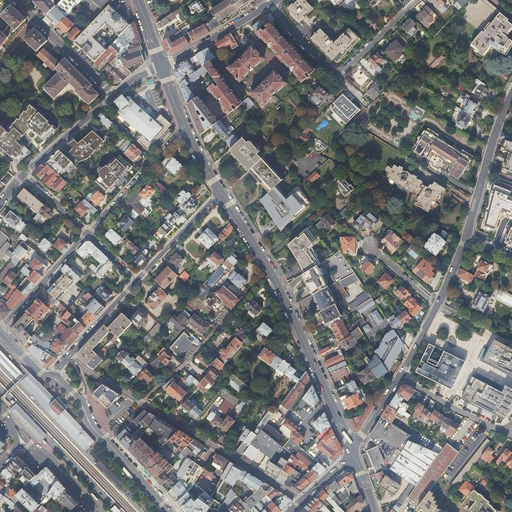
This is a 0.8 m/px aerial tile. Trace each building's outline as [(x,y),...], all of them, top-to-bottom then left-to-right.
[(35,0),(34,2),(47,15),(55,6),(53,4),(54,2),(52,0),(35,0)] [(61,0),(55,6),(47,15),(43,20),(53,30),(57,25),(66,17),(74,8),(79,3),(81,0),(61,0)] [(93,0),(104,10),(114,0),(93,0)] [(256,0),(224,0),(224,2),(214,8),(215,11),(211,13),(213,17),(211,22),(209,23),(214,31),(220,27),(223,26),(221,24),(228,20),(227,18),(239,11),(240,12),(241,12),(252,5),(251,4),(256,0)] [(304,0),(298,0),(293,5),(292,4),(288,9),(291,12),(290,14),(299,23),(304,17),(303,17),(312,7),(304,0)] [(344,3),(348,8),(349,8),(358,0),(347,0),(346,1),(344,3)] [(476,0),(474,3),(469,0),(468,0),(466,2),(462,7),(467,12),(462,18),(476,30),(478,29),(481,32),(470,46),(482,57),(491,46),(496,49),(496,50),(506,56),(511,49),(508,47),(511,43),(511,42),(504,36),(506,33),(508,33),(511,28),(511,25),(508,22),(509,21),(500,13),(499,15),(480,0),(476,0)] [(502,12),(487,0),(480,0),(499,15),(500,13),(502,12)] [(198,1),(189,7),(192,11),(191,12),(191,13),(191,14),(192,15),(193,15),(194,15),(195,14),(194,13),(194,12),(196,10),(198,13),(199,13),(200,14),(204,11),(203,10),(204,10),(198,1)] [(426,27),(437,16),(424,2),(420,5),(424,9),(416,16),(426,27)] [(82,15),(91,24),(97,18),(83,5),(82,5),(79,3),(74,8),(82,15)] [(11,5),(1,15),(9,24),(14,29),(15,30),(26,19),(18,11),(11,5)] [(119,37),(130,25),(110,6),(74,43),(95,63),(106,51),(93,38),(106,25),(119,37)] [(179,9),(160,22),(156,25),(158,30),(176,18),(174,16),(178,14),(179,16),(178,17),(182,23),(176,26),(179,31),(180,31),(190,25),(179,9)] [(271,23),(275,20),(270,13),(264,17),(262,19),(250,27),(256,33),(271,23)] [(66,17),(57,25),(65,33),(75,23),(70,18),(69,19),(66,17)] [(402,26),(406,30),(408,29),(410,31),(410,30),(414,33),(416,30),(414,27),(416,25),(410,19),(402,26)] [(134,21),(112,45),(120,52),(134,38),(138,33),(134,21)] [(75,23),(65,33),(71,39),(73,42),(74,41),(75,42),(83,33),(78,28),(79,27),(75,23)] [(192,24),(190,25),(180,31),(184,36),(190,45),(199,39),(209,34),(205,26),(204,24),(188,34),(188,31),(194,27),(193,26),(196,24),(195,23),(192,24)] [(205,26),(209,34),(214,31),(209,23),(205,26)] [(302,83),(315,71),(312,68),(311,69),(295,51),(296,50),(290,44),(289,45),(273,27),(274,26),(271,23),(256,33),(260,38),(262,37),(278,55),(277,56),(283,62),(284,61),(300,78),(299,80),(302,83)] [(9,24),(3,33),(8,37),(14,29),(9,24)] [(35,28),(24,39),(37,51),(47,41),(40,34),(35,28)] [(332,61),(333,60),(336,63),(346,53),(346,52),(359,39),(359,38),(363,34),(360,31),(355,35),(348,28),(333,43),(320,29),(310,39),(332,61)] [(179,31),(162,42),(167,53),(172,55),(182,49),(190,45),(184,36),(180,31),(179,31)] [(397,31),(393,34),(404,45),(407,42),(397,31)] [(134,44),(129,47),(128,48),(128,49),(128,51),(129,54),(142,49),(140,43),(142,42),(138,33),(134,38),(134,44)] [(222,41),(216,45),(220,51),(230,45),(233,50),(238,46),(231,35),(231,34),(225,37),(224,39),(222,41)] [(395,58),(397,56),(398,55),(401,59),(404,56),(400,53),(404,49),(396,41),(386,51),(394,59),(395,58)] [(112,45),(91,67),(94,70),(98,65),(100,64),(103,61),(104,62),(106,60),(105,59),(112,52),(116,56),(118,55),(120,52),(112,45)] [(258,55),(255,52),(256,51),(252,46),(248,49),(249,50),(232,66),(231,65),(227,68),(232,73),(233,72),(236,76),(235,77),(240,81),(243,79),(242,78),(259,61),(261,62),(264,59),(259,54),(258,55)] [(44,48),(37,55),(44,62),(51,54),(44,48)] [(121,58),(125,68),(126,68),(128,67),(129,68),(130,67),(129,67),(135,65),(136,65),(136,64),(140,63),(141,63),(141,62),(144,61),(144,62),(145,62),(145,61),(146,60),(147,58),(147,55),(145,52),(142,50),(142,49),(129,54),(126,55),(125,55),(124,55),(124,56),(122,57),(121,58)] [(202,67),(204,66),(210,62),(215,58),(209,49),(203,52),(196,56),(202,67)] [(433,68),(443,55),(441,53),(430,66),(433,68)] [(51,54),(44,62),(41,64),(45,68),(48,66),(53,71),(55,68),(60,63),(51,54)] [(369,60),(373,65),(375,67),(374,68),(378,73),(381,70),(378,66),(380,64),(382,64),(384,63),(386,65),(388,64),(377,54),(374,57),(373,56),(369,60)] [(110,63),(126,79),(132,73),(126,68),(125,68),(121,58),(118,55),(116,56),(115,57),(110,63)] [(177,79),(179,84),(187,79),(186,77),(187,74),(189,77),(195,73),(202,67),(196,56),(195,56),(190,59),(192,64),(196,62),(198,66),(196,68),(197,70),(194,71),(188,60),(177,66),(177,67),(176,69),(175,70),(175,72),(174,73),(177,79)] [(60,63),(55,68),(59,73),(55,77),(55,76),(43,88),(54,98),(65,86),(69,82),(77,90),(76,92),(89,105),(99,95),(91,87),(92,85),(80,73),(65,58),(60,63)] [(204,66),(208,72),(213,78),(216,83),(208,89),(211,93),(212,92),(226,111),(225,112),(227,116),(241,106),(243,105),(210,62),(204,66)] [(110,63),(99,74),(103,77),(107,72),(106,71),(108,68),(112,72),(111,73),(121,83),(126,79),(110,63)] [(184,96),(187,105),(196,99),(192,93),(196,90),(193,85),(193,83),(200,77),(200,76),(201,75),(202,76),(208,72),(204,66),(202,67),(195,73),(189,77),(187,79),(179,84),(184,96)] [(281,80),(278,77),(279,76),(275,71),(271,74),(272,75),(254,91),(253,90),(250,93),(255,98),(256,97),(260,101),(259,102),(263,107),(266,104),(265,102),(282,86),(283,87),(287,84),(282,79),(281,80)] [(208,89),(216,83),(213,78),(208,82),(207,82),(201,86),(204,91),(208,89)] [(484,87),(486,85),(477,79),(475,83),(477,84),(478,83),(481,86),(479,89),(476,87),(472,92),(476,95),(475,95),(482,100),(488,90),(484,87)] [(380,86),(376,82),(367,93),(370,95),(369,96),(374,100),(381,93),(377,89),(380,86)] [(316,91),(313,94),(309,99),(319,108),(329,96),(320,87),(317,90),(315,88),(314,90),(316,91)] [(339,97),(346,90),(342,87),(335,93),(339,97)] [(467,106),(464,111),(466,113),(473,116),(476,111),(475,110),(478,105),(477,104),(479,102),(464,92),(463,92),(461,95),(466,99),(465,99),(463,102),(463,104),(467,106)] [(360,110),(343,93),(333,103),(336,106),(331,110),(346,124),(360,110)] [(122,95),(114,102),(119,107),(116,111),(119,114),(137,130),(140,133),(143,135),(138,141),(148,150),(152,146),(168,128),(172,124),(161,114),(156,120),(129,96),(126,100),(122,95)] [(194,120),(201,136),(212,127),(217,123),(210,114),(211,114),(206,107),(205,107),(198,97),(196,99),(187,105),(194,120)] [(252,107),(254,106),(254,105),(249,99),(247,99),(243,102),(243,105),(241,106),(246,112),(252,107)] [(6,131),(0,124),(0,148),(18,164),(31,152),(17,140),(22,134),(24,136),(30,129),(44,140),(58,129),(30,105),(6,131)] [(465,115),(466,113),(464,111),(456,106),(455,109),(462,114),(462,115),(461,115),(456,123),(457,123),(456,126),(462,130),(464,127),(466,128),(470,120),(467,119),(468,118),(467,116),(466,115),(465,115)] [(254,116),(260,122),(265,118),(265,117),(259,111),(257,113),(254,116)] [(97,118),(107,127),(112,122),(102,113),(97,118)] [(137,130),(119,114),(117,117),(135,133),(137,130)] [(212,127),(220,135),(227,129),(229,127),(226,124),(224,126),(220,121),(217,123),(212,127)] [(308,133),(311,130),(308,127),(290,144),(305,158),(309,154),(303,149),(301,151),(294,145),(297,143),(299,145),(310,136),(308,133)] [(168,128),(152,146),(154,148),(170,130),(168,128)] [(220,135),(226,142),(233,135),(235,134),(233,131),(230,133),(227,129),(220,135)] [(439,169),(440,167),(442,164),(448,168),(446,171),(459,179),(461,175),(472,158),(471,158),(472,156),(463,150),(461,152),(437,137),(438,135),(428,129),(427,131),(426,130),(415,147),(416,148),(414,151),(426,159),(429,156),(432,158),(432,162),(433,163),(433,164),(435,166),(436,167),(439,169)] [(78,144),(73,138),(67,143),(73,149),(70,152),(79,162),(88,159),(104,141),(93,131),(78,144)] [(511,136),(502,132),(500,138),(511,142),(511,139),(511,136)] [(231,148),(242,138),(243,137),(242,136),(237,140),(233,135),(226,142),(231,148)] [(229,150),(239,160),(253,147),(249,142),(247,143),(242,138),(231,148),(229,150)] [(511,142),(504,140),(501,149),(509,153),(510,153),(507,160),(506,159),(505,164),(507,165),(504,171),(511,174),(511,142)] [(141,152),(130,142),(122,151),(134,161),(135,159),(139,161),(143,157),(139,155),(141,152)] [(239,160),(248,171),(249,170),(261,159),(257,154),(258,153),(253,147),(239,160)] [(56,154),(45,163),(58,175),(63,169),(64,170),(75,165),(73,162),(60,150),(56,154)] [(170,154),(156,169),(166,178),(170,173),(174,177),(184,166),(170,154)] [(249,170),(269,192),(274,187),(283,179),(263,158),(261,159),(249,170)] [(115,161),(108,169),(117,178),(124,170),(125,171),(129,167),(123,162),(122,164),(119,161),(118,161),(116,163),(115,161)] [(45,163),(34,172),(40,178),(46,173),(48,174),(53,169),(45,163)] [(103,165),(102,164),(98,167),(95,171),(101,177),(110,186),(117,178),(108,169),(103,165)] [(423,182),(416,178),(416,177),(412,175),(412,176),(411,174),(409,174),(405,172),(404,172),(402,171),(402,169),(399,166),(398,168),(394,166),(391,170),(387,167),(384,171),(388,174),(387,177),(390,179),(390,180),(394,182),(393,183),(397,185),(396,186),(403,191),(405,188),(408,190),(408,191),(411,193),(412,191),(420,195),(417,200),(418,201),(416,204),(428,212),(430,209),(430,208),(432,205),(431,204),(433,201),(435,202),(437,198),(436,198),(438,195),(440,196),(442,192),(443,193),(445,189),(434,182),(431,185),(429,184),(427,188),(421,184),(423,182)] [(48,174),(50,176),(44,182),(50,187),(57,179),(60,176),(58,175),(53,169),(48,174)] [(65,180),(71,186),(80,176),(74,171),(65,180)] [(355,182),(357,177),(348,171),(347,173),(350,175),(348,178),(355,182)] [(8,172),(0,182),(6,187),(14,177),(8,172)] [(314,173),(305,181),(309,185),(318,177),(314,173)] [(335,188),(340,194),(342,192),(346,196),(354,188),(350,184),(349,185),(343,179),(341,181),(337,176),(332,182),(336,186),(335,188)] [(59,181),(55,186),(56,188),(55,189),(57,190),(58,189),(60,191),(68,183),(62,178),(59,181)] [(153,185),(166,197),(171,192),(166,187),(165,188),(160,184),(156,181),(153,185)] [(510,188),(511,189),(511,183),(506,181),(503,190),(508,192),(510,188)] [(140,187),(134,194),(141,199),(142,197),(145,200),(155,190),(148,184),(143,190),(140,187)] [(263,198),(262,199),(267,205),(266,205),(271,211),(270,212),(275,217),(274,218),(279,224),(278,225),(281,231),(289,222),(295,217),(296,218),(311,204),(298,189),(286,200),(274,187),(269,192),(263,198)] [(180,195),(176,199),(180,203),(175,209),(171,205),(167,210),(170,213),(172,215),(177,210),(190,196),(192,195),(184,188),(178,194),(180,195)] [(18,197),(38,213),(44,204),(24,189),(18,197)] [(90,194),(86,199),(94,207),(97,204),(98,205),(105,197),(105,195),(102,193),(100,193),(100,194),(97,191),(94,196),(92,195),(92,194),(91,194),(90,194)] [(64,194),(59,200),(62,203),(67,197),(64,194)] [(126,203),(133,209),(128,214),(135,219),(139,214),(138,212),(142,208),(137,203),(141,199),(134,194),(126,203)] [(190,196),(177,210),(181,214),(182,212),(181,211),(184,208),(183,207),(184,206),(188,210),(190,208),(191,209),(192,208),(194,209),(197,206),(192,202),(194,200),(190,196)] [(501,218),(502,219),(504,216),(502,215),(503,214),(506,215),(507,211),(505,210),(508,201),(500,197),(495,210),(489,223),(492,224),(490,228),(495,231),(497,227),(498,228),(500,224),(499,223),(501,218)] [(74,205),(77,207),(76,209),(83,215),(88,210),(93,215),(98,210),(94,207),(86,199),(82,203),(79,200),(74,205)] [(267,205),(262,199),(261,200),(281,231),(278,225),(279,224),(274,218),(275,217),(270,212),(271,211),(266,205),(267,205)] [(44,204),(38,213),(34,218),(37,221),(41,217),(42,218),(44,215),(48,218),(52,212),(49,210),(50,208),(49,207),(51,205),(47,201),(44,204)] [(146,203),(143,207),(146,210),(143,212),(146,216),(152,210),(146,203)] [(159,204),(153,210),(156,212),(160,208),(161,209),(163,207),(159,204)] [(378,221),(362,206),(359,209),(353,215),(354,217),(354,218),(357,220),(353,225),(359,231),(364,225),(370,231),(378,221)] [(0,214),(4,217),(3,218),(4,219),(3,220),(7,223),(8,222),(10,224),(10,225),(10,227),(13,229),(14,228),(15,228),(16,228),(16,227),(22,232),(27,225),(22,221),(22,220),(22,219),(23,218),(19,215),(18,216),(11,211),(10,212),(5,208),(0,214)] [(170,213),(166,218),(166,217),(163,220),(164,221),(166,219),(167,220),(168,219),(173,223),(178,219),(179,219),(183,215),(181,214),(177,210),(172,215),(170,213)] [(126,214),(134,221),(136,223),(138,222),(135,219),(128,214),(127,213),(126,214)] [(119,222),(117,225),(125,232),(134,221),(126,214),(124,217),(125,218),(121,223),(119,222)] [(341,226),(344,223),(338,218),(334,221),(328,215),(322,221),(317,226),(321,230),(326,226),(329,229),(333,226),(337,230),(340,227),(341,226)] [(161,227),(153,235),(152,236),(158,241),(164,234),(166,236),(176,226),(173,223),(168,219),(167,220),(166,219),(164,221),(166,222),(164,224),(161,227)] [(228,225),(218,236),(222,239),(223,240),(234,229),(228,220),(226,222),(228,225)] [(297,237),(291,242),(292,243),(289,246),(298,263),(299,265),(302,266),(306,272),(308,272),(317,266),(323,262),(315,250),(316,250),(313,245),(316,242),(317,243),(320,240),(310,226),(308,228),(307,228),(300,234),(300,237),(298,238),(297,237)] [(112,227),(104,235),(116,246),(120,241),(123,238),(112,227)] [(219,238),(208,228),(198,238),(209,249),(219,238)] [(404,237),(412,244),(415,248),(417,245),(412,240),(413,238),(408,235),(400,228),(399,230),(400,232),(399,233),(404,237)] [(446,239),(450,234),(443,230),(440,234),(446,239)] [(403,242),(391,231),(389,231),(388,232),(387,233),(386,235),(387,236),(381,242),(387,248),(388,246),(394,252),(403,242)] [(436,256),(447,242),(435,232),(424,246),(436,256)] [(22,233),(19,237),(25,242),(28,238),(22,233)] [(44,237),(37,246),(45,252),(52,244),(51,243),(47,240),(45,238),(44,237)] [(342,248),(343,248),(344,251),(344,252),(345,253),(355,253),(355,237),(340,237),(340,242),(342,242),(342,248)] [(54,245),(63,254),(71,245),(69,243),(68,245),(60,238),(54,245)] [(128,239),(124,244),(126,246),(127,246),(128,246),(132,250),(136,254),(139,250),(139,249),(128,239)] [(222,239),(215,246),(216,248),(223,240),(222,239)] [(231,240),(221,247),(226,253),(235,246),(231,240)] [(23,241),(14,253),(19,256),(21,258),(27,251),(30,253),(33,249),(23,241)] [(86,241),(77,252),(84,259),(89,253),(100,264),(96,268),(91,264),(89,267),(89,268),(96,274),(110,260),(104,254),(95,246),(90,242),(86,241)] [(0,261),(3,257),(6,253),(9,249),(12,245),(7,242),(0,250),(0,261)] [(179,243),(176,247),(180,251),(184,247),(179,243)] [(139,250),(141,252),(134,259),(141,265),(148,257),(145,255),(147,253),(148,252),(148,251),(147,250),(146,250),(148,247),(145,244),(140,249),(139,249),(139,250)] [(9,249),(6,253),(12,258),(16,254),(14,253),(9,249)] [(236,249),(223,263),(226,266),(222,271),(226,274),(230,270),(233,272),(238,266),(240,264),(237,262),(241,258),(241,257),(239,255),(241,253),(236,249)] [(215,251),(208,259),(211,262),(213,261),(218,265),(224,259),(215,251)] [(354,273),(351,268),(339,251),(331,257),(328,259),(337,272),(331,275),(335,282),(339,281),(354,273)] [(177,252),(169,261),(176,268),(184,259),(177,252)] [(12,258),(2,271),(8,276),(12,271),(18,263),(15,261),(19,256),(16,254),(12,258)] [(30,266),(34,269),(36,271),(40,274),(46,266),(36,258),(30,266)] [(413,271),(427,283),(429,280),(431,282),(434,278),(432,277),(434,274),(431,272),(434,268),(424,259),(413,271)] [(110,260),(96,274),(101,279),(114,264),(110,260)] [(205,260),(198,267),(200,269),(207,262),(205,260)] [(480,279),(484,281),(488,274),(486,273),(491,264),(482,260),(474,276),(476,276),(479,278),(480,279)] [(368,275),(375,268),(367,261),(361,268),(368,275)] [(223,263),(202,286),(210,294),(212,295),(222,284),(222,283),(224,281),(228,277),(233,272),(230,270),(226,274),(222,271),(226,266),(223,263)] [(27,264),(21,271),(28,276),(34,269),(30,266),(27,264)] [(64,274),(75,282),(76,284),(82,278),(71,268),(66,264),(60,270),(64,274)] [(168,266),(156,279),(165,288),(178,275),(168,266)] [(233,272),(228,277),(231,280),(231,281),(239,288),(250,277),(247,274),(248,272),(246,270),(245,271),(242,269),(241,269),(238,266),(233,272)] [(328,286),(317,266),(308,272),(306,272),(306,273),(304,274),(303,274),(302,275),(312,295),(314,294),(328,287),(328,286)] [(71,268),(82,278),(83,277),(72,267),(71,268)] [(86,271),(93,278),(96,274),(89,268),(86,271)] [(474,276),(461,269),(460,271),(458,276),(471,282),(474,276)] [(7,277),(4,281),(8,284),(7,286),(4,289),(6,290),(9,287),(12,283),(17,276),(12,271),(8,276),(7,277)] [(27,277),(18,288),(18,289),(26,296),(43,276),(40,274),(36,271),(34,273),(33,273),(31,275),(32,276),(29,279),(27,277)] [(185,271),(179,276),(184,281),(190,275),(185,271)] [(344,288),(359,280),(356,276),(354,273),(339,281),(344,288)] [(385,273),(378,282),(386,290),(393,280),(385,273)] [(64,274),(48,291),(49,292),(57,300),(58,301),(75,282),(64,274)] [(349,297),(344,288),(339,281),(335,282),(333,283),(344,300),(349,297)] [(9,287),(12,289),(5,298),(8,301),(18,289),(18,288),(12,283),(9,287)] [(336,304),(338,303),(329,285),(328,286),(328,287),(336,304)] [(96,290),(97,293),(93,297),(94,299),(100,304),(104,300),(106,301),(112,295),(103,286),(102,286),(100,288),(98,288),(96,290)] [(196,292),(196,293),(204,301),(210,294),(202,286),(196,292)] [(215,293),(216,294),(214,297),(212,295),(211,297),(212,298),(211,299),(209,298),(206,302),(209,304),(208,305),(215,311),(223,302),(231,309),(240,300),(224,286),(219,291),(218,290),(215,293)] [(322,311),(336,304),(328,287),(314,294),(322,311)] [(402,298),(406,301),(410,297),(411,296),(407,292),(403,287),(402,288),(400,287),(395,293),(401,298),(402,298)] [(155,310),(168,295),(160,288),(157,291),(156,291),(149,298),(150,299),(147,303),(155,310)] [(5,305),(0,311),(0,319),(1,320),(3,320),(26,296),(18,289),(8,301),(5,305)] [(511,294),(504,291),(500,289),(495,299),(511,307),(511,294)] [(80,303),(84,307),(87,304),(82,300),(84,298),(88,293),(84,290),(76,300),(80,303)] [(356,308),(372,298),(367,291),(356,298),(357,300),(348,305),(352,310),(356,308)] [(491,297),(480,291),(472,307),(483,312),(491,297)] [(49,292),(41,301),(50,308),(54,303),(57,300),(49,292)] [(90,304),(94,299),(93,297),(88,293),(84,298),(90,304)] [(180,294),(176,298),(181,303),(185,299),(180,294)] [(247,307),(257,315),(260,318),(266,312),(262,308),(264,307),(260,304),(261,302),(255,297),(253,300),(252,300),(247,307)] [(406,301),(404,304),(410,309),(408,311),(413,316),(421,308),(415,302),(413,301),(414,300),(410,297),(406,301)] [(356,308),(358,311),(359,313),(375,303),(374,302),(372,298),(356,308)] [(33,306),(27,313),(34,319),(38,322),(49,309),(50,308),(41,301),(39,299),(33,306)] [(88,310),(96,317),(101,312),(105,308),(100,304),(94,299),(90,304),(86,308),(88,310)] [(57,306),(62,312),(59,316),(62,318),(67,311),(68,310),(60,303),(58,305),(57,306)] [(77,308),(76,308),(78,310),(81,307),(83,309),(83,310),(85,311),(84,312),(86,313),(88,310),(86,308),(84,307),(80,303),(77,308)] [(73,304),(68,310),(67,311),(71,314),(76,308),(77,308),(73,304)] [(328,323),(342,316),(336,304),(322,311),(320,312),(326,324),(328,323)] [(86,313),(78,321),(86,328),(91,323),(96,317),(88,310),(86,313)] [(139,310),(130,320),(132,323),(138,328),(147,317),(139,310)] [(176,315),(168,323),(173,327),(174,326),(178,322),(183,326),(188,321),(192,317),(185,310),(179,317),(176,315)] [(371,313),(374,319),(380,315),(376,310),(371,313)] [(71,328),(79,336),(83,332),(86,328),(78,321),(75,318),(74,319),(73,320),(76,323),(74,326),(67,319),(71,314),(67,311),(62,318),(61,319),(71,328)] [(406,311),(397,317),(402,324),(411,318),(406,311)] [(52,312),(48,318),(52,321),(57,316),(52,312)] [(27,313),(16,325),(11,331),(18,338),(25,346),(29,341),(30,339),(32,337),(25,329),(28,327),(34,319),(27,313)] [(122,313),(108,329),(111,332),(115,335),(118,338),(132,323),(130,320),(122,313)] [(188,321),(195,327),(194,329),(197,331),(198,330),(201,333),(202,334),(203,334),(204,333),(210,326),(206,321),(205,323),(195,314),(192,317),(188,321)] [(338,342),(339,341),(350,336),(342,320),(347,317),(345,314),(342,316),(328,323),(326,324),(323,326),(323,327),(317,330),(318,333),(330,327),(334,335),(331,337),(334,344),(338,342)] [(397,328),(398,329),(400,329),(402,327),(403,325),(402,324),(397,317),(395,314),(387,320),(389,323),(394,330),(397,328)] [(380,315),(374,319),(378,324),(383,320),(380,315)] [(358,327),(365,321),(362,317),(353,325),(354,327),(352,329),(354,331),(358,327)] [(158,322),(146,335),(146,336),(148,337),(152,341),(164,327),(158,322)] [(178,322),(174,326),(179,331),(183,326),(178,322)] [(264,322),(257,330),(257,332),(260,335),(261,333),(263,335),(262,336),(266,339),(273,330),(264,322)] [(244,323),(241,327),(247,332),(250,329),(249,328),(249,327),(244,323)] [(40,337),(37,341),(36,343),(59,357),(65,351),(79,336),(71,328),(68,330),(61,324),(53,332),(51,329),(47,330),(43,334),(45,335),(42,339),(40,337)] [(362,327),(366,332),(371,329),(368,324),(362,327)] [(104,325),(76,355),(82,360),(88,365),(97,355),(92,350),(109,332),(110,333),(111,332),(108,329),(104,325)] [(233,334),(237,337),(243,342),(247,337),(245,334),(243,333),(244,331),(239,327),(233,334)] [(357,341),(363,334),(358,327),(354,331),(351,333),(352,335),(353,338),(352,339),(347,341),(348,346),(350,349),(358,344),(357,341)] [(375,352),(377,355),(387,370),(389,368),(390,369),(394,363),(393,362),(397,355),(398,355),(401,350),(404,345),(394,330),(393,329),(393,330),(386,334),(380,343),(381,344),(379,348),(379,349),(375,352)] [(184,332),(170,348),(178,356),(182,351),(184,353),(190,345),(190,344),(191,342),(187,338),(188,336),(184,332)] [(115,335),(97,355),(88,365),(94,369),(103,360),(101,358),(106,352),(108,354),(116,346),(121,341),(118,338),(115,335)] [(247,337),(243,342),(246,345),(248,347),(253,341),(248,336),(247,337)] [(343,349),(348,346),(347,341),(352,339),(350,336),(339,341),(343,349)] [(212,364),(215,367),(219,370),(221,368),(223,368),(224,367),(224,365),(228,359),(231,354),(233,355),(243,342),(237,337),(229,346),(227,345),(226,345),(222,349),(222,350),(224,352),(220,356),(218,356),(214,360),(214,362),(212,364)] [(29,341),(49,354),(58,358),(59,357),(36,343),(33,341),(30,339),(29,341)] [(493,345),(495,340),(494,339),(487,352),(488,353),(491,349),(492,349),(494,345),(493,345)] [(511,348),(495,340),(493,345),(494,345),(492,349),(491,349),(488,353),(487,352),(482,362),(509,376),(510,374),(511,375),(511,348)] [(25,346),(42,364),(49,354),(29,341),(25,346)] [(121,341),(116,346),(120,349),(125,345),(121,341)] [(420,361),(415,372),(451,390),(462,368),(459,366),(462,360),(444,351),(438,362),(436,366),(427,362),(429,358),(435,346),(429,344),(422,358),(425,360),(424,362),(420,361)] [(243,348),(254,358),(257,355),(248,347),(246,345),(243,348)] [(321,354),(331,350),(329,346),(319,351),(321,354)] [(164,348),(159,353),(162,355),(158,360),(161,362),(161,361),(166,365),(172,359),(167,354),(169,352),(164,348)] [(261,355),(259,358),(270,366),(277,357),(273,354),(274,353),(274,351),(272,350),(270,350),(270,351),(266,348),(263,351),(262,351),(260,354),(261,355)] [(0,350),(0,361),(8,370),(11,373),(16,379),(21,383),(24,380),(25,379),(26,378),(0,350)] [(122,350),(115,358),(121,363),(128,356),(130,354),(127,352),(125,353),(122,350)] [(325,363),(327,367),(345,359),(341,350),(339,351),(341,356),(324,362),(325,363)] [(49,354),(42,364),(46,368),(49,368),(58,358),(49,354)] [(197,358),(207,367),(209,365),(211,363),(200,354),(197,358)] [(378,378),(388,371),(387,370),(377,355),(374,357),(375,360),(368,365),(369,367),(359,374),(365,383),(375,376),(378,378)] [(128,356),(121,363),(127,369),(135,359),(133,357),(131,359),(128,356)] [(135,359),(127,369),(136,376),(138,373),(139,374),(147,365),(138,357),(135,359)] [(156,357),(150,364),(155,368),(161,362),(158,360),(156,357)] [(277,357),(270,366),(277,371),(284,361),(277,357)] [(438,362),(429,358),(427,362),(436,366),(438,362)] [(327,367),(329,373),(348,365),(345,359),(327,367)] [(284,361),(277,371),(280,373),(281,372),(284,375),(290,367),(291,365),(285,360),(284,361)] [(138,378),(147,385),(154,377),(146,370),(148,368),(147,367),(138,378)] [(284,375),(297,383),(300,378),(294,374),(296,372),(290,367),(284,375)] [(213,369),(200,383),(204,386),(208,390),(215,383),(214,382),(216,379),(215,378),(219,374),(213,369)] [(297,383),(281,403),(288,408),(310,379),(307,371),(300,378),(297,383)] [(24,380),(21,383),(32,396),(33,395),(35,397),(34,398),(84,452),(87,450),(88,448),(90,447),(91,445),(95,442),(81,427),(78,424),(72,417),(65,410),(63,407),(60,405),(58,402),(56,400),(55,399),(44,388),(39,382),(38,382),(35,379),(32,376),(30,374),(27,377),(26,378),(25,379),(24,380)] [(229,379),(233,382),(231,384),(232,388),(243,396),(245,393),(249,388),(238,378),(233,374),(229,379)] [(186,381),(191,386),(193,387),(194,388),(199,382),(191,375),(186,381)] [(498,417),(503,419),(511,405),(511,398),(505,393),(505,394),(478,379),(479,377),(477,376),(475,378),(472,376),(461,397),(495,415),(495,414),(499,416),(498,417)] [(173,378),(162,388),(166,391),(166,390),(173,396),(183,385),(186,381),(183,378),(178,383),(173,378)] [(359,390),(358,388),(354,380),(346,383),(351,393),(359,390)] [(100,402),(107,409),(108,408),(119,398),(121,396),(107,387),(102,384),(92,394),(100,402)] [(183,385),(173,396),(180,402),(193,387),(191,386),(189,388),(186,387),(183,385)] [(313,385),(303,398),(305,400),(315,407),(320,401),(313,385)] [(410,398),(415,390),(406,385),(402,386),(399,389),(397,393),(406,399),(417,406),(419,404),(410,398)] [(343,404),(346,411),(349,409),(349,408),(362,402),(361,401),(368,398),(361,386),(358,388),(359,390),(351,393),(340,398),(343,404)] [(228,393),(239,401),(242,397),(231,389),(228,393)] [(225,400),(219,409),(223,413),(228,416),(239,401),(228,393),(224,390),(220,395),(225,400)] [(406,399),(397,393),(392,401),(385,412),(382,416),(391,423),(394,418),(396,415),(395,414),(397,412),(402,415),(403,414),(408,417),(410,414),(405,411),(409,405),(405,402),(406,399)] [(58,396),(55,399),(56,400),(58,402),(60,405),(63,407),(65,410),(68,407),(58,396)] [(188,399),(182,407),(189,413),(196,405),(188,399)] [(354,429),(358,430),(370,412),(374,406),(370,400),(368,403),(369,404),(367,407),(366,407),(361,414),(349,419),(354,429)] [(13,407),(10,410),(19,419),(22,423),(31,432),(33,434),(35,437),(40,442),(43,439),(44,438),(44,437),(45,437),(46,436),(47,434),(17,403),(13,407)] [(425,409),(426,409),(423,407),(423,406),(419,403),(419,404),(417,406),(415,409),(416,410),(413,415),(419,419),(425,409)] [(196,405),(189,413),(196,419),(203,411),(196,405)] [(428,421),(432,414),(425,409),(419,419),(426,423),(428,421)] [(145,410),(133,421),(135,423),(137,425),(149,414),(145,410)] [(273,414),(272,416),(277,421),(282,414),(277,410),(273,414)] [(324,410),(314,423),(322,430),(325,432),(331,425),(324,410)] [(435,422),(440,414),(434,410),(432,414),(428,421),(434,424),(435,422)] [(269,411),(256,429),(257,430),(254,434),(251,432),(243,443),(237,451),(243,455),(241,458),(247,462),(250,464),(259,451),(266,456),(263,462),(262,462),(258,469),(260,470),(263,472),(265,473),(268,468),(266,467),(268,463),(273,455),(275,453),(277,450),(282,454),(281,456),(285,459),(284,460),(287,463),(292,454),(283,447),(277,442),(261,430),(267,423),(272,416),(273,414),(269,411)] [(206,419),(218,429),(219,428),(224,421),(212,412),(206,419)] [(149,414),(137,425),(141,429),(144,433),(145,432),(149,428),(150,428),(156,417),(150,413),(149,414)] [(441,426),(446,418),(440,414),(435,422),(441,426)] [(224,421),(219,428),(226,433),(235,421),(228,416),(226,418),(224,421)] [(391,423),(382,416),(372,431),(363,445),(366,452),(367,452),(367,453),(362,455),(369,476),(385,470),(387,463),(390,460),(397,449),(401,452),(408,441),(411,436),(391,423)] [(168,441),(179,430),(156,417),(150,428),(149,428),(145,432),(151,438),(161,448),(164,445),(168,441)] [(394,418),(391,423),(411,436),(413,433),(407,428),(403,423),(394,418)] [(447,429),(452,421),(446,418),(441,426),(447,429)] [(452,421),(447,429),(445,432),(451,436),(452,436),(459,426),(452,421)] [(261,430),(277,442),(282,436),(267,423),(261,430)] [(280,431),(284,434),(290,439),(290,438),(294,433),(288,428),(284,425),(280,429),(280,431)] [(324,452),(320,456),(314,451),(311,448),(307,452),(319,462),(327,468),(336,461),(339,456),(342,453),(342,449),(338,440),(331,425),(325,432),(320,438),(323,441),(318,447),(324,452)] [(244,432),(238,440),(243,443),(251,432),(244,427),(242,430),(244,432)] [(141,429),(132,437),(136,441),(140,437),(141,436),(144,433),(141,429)] [(126,430),(117,438),(123,445),(128,450),(136,441),(132,437),(126,430)] [(175,441),(180,446),(177,450),(181,453),(194,440),(186,435),(179,430),(168,441),(172,444),(175,441)] [(320,438),(325,432),(322,430),(316,437),(319,439),(320,438)] [(294,433),(290,438),(298,445),(304,438),(296,431),(294,433)] [(141,436),(147,442),(151,438),(145,432),(144,433),(141,436)] [(128,450),(134,457),(137,455),(138,456),(139,458),(137,460),(143,466),(146,464),(156,453),(154,452),(140,437),(136,441),(128,450)] [(290,439),(283,447),(292,454),(295,457),(299,452),(302,448),(298,445),(290,438),(290,439)] [(489,447),(492,443),(487,439),(451,484),(456,488),(480,458),(489,447)] [(170,464),(155,479),(167,492),(184,478),(193,461),(204,446),(202,445),(194,440),(181,453),(178,456),(180,459),(181,460),(185,461),(178,474),(179,475),(178,476),(179,477),(177,479),(173,475),(169,479),(165,476),(173,468),(170,464)] [(164,445),(176,457),(178,456),(181,453),(177,450),(172,444),(168,441),(164,445)] [(411,483),(415,486),(438,454),(408,441),(401,452),(394,462),(390,469),(411,483)] [(447,467),(459,451),(446,442),(442,448),(438,454),(415,486),(408,497),(412,500),(410,503),(413,506),(414,505),(417,507),(430,490),(447,467)] [(494,452),(489,447),(480,458),(488,464),(494,458),(491,455),(494,452)] [(394,462),(401,452),(397,449),(390,460),(394,462)] [(511,454),(506,449),(496,462),(499,464),(502,460),(505,462),(511,454)] [(156,453),(146,464),(147,465),(148,467),(146,469),(155,479),(170,464),(157,452),(156,453)] [(295,457),(320,476),(322,473),(327,468),(319,462),(317,464),(314,463),(312,462),(299,452),(295,457)] [(215,461),(215,462),(220,465),(217,469),(219,470),(224,473),(230,462),(218,454),(216,453),(212,459),(215,461)] [(302,472),(301,474),(312,482),(320,476),(295,457),(292,454),(287,463),(287,464),(294,469),(298,464),(299,465),(297,468),(302,472)] [(273,455),(268,463),(277,470),(275,474),(273,473),(270,477),(277,480),(282,471),(284,468),(280,465),(282,462),(278,458),(273,455)] [(12,462),(7,467),(17,478),(20,475),(28,466),(23,461),(18,456),(12,462)] [(94,464),(128,499),(130,497),(132,494),(125,487),(99,459),(94,464)] [(193,461),(184,478),(167,492),(176,502),(189,492),(195,483),(205,468),(193,461)] [(282,471),(304,490),(312,482),(301,474),(294,469),(287,464),(286,465),(284,468),(282,471)] [(20,475),(22,478),(24,477),(27,480),(24,483),(27,486),(28,485),(29,483),(31,481),(37,475),(32,470),(28,466),(20,475)] [(1,473),(12,483),(17,478),(7,467),(3,471),(1,473)] [(31,481),(41,491),(39,494),(40,495),(38,497),(43,502),(47,497),(51,492),(49,490),(59,479),(48,467),(45,467),(41,471),(39,473),(37,475),(31,481)] [(233,476),(230,482),(228,481),(226,486),(227,487),(225,491),(229,493),(231,490),(236,482),(241,474),(235,470),(232,475),(233,476)] [(236,482),(241,484),(240,486),(253,494),(265,483),(254,477),(243,470),(241,474),(236,482)] [(385,470),(369,476),(373,485),(375,491),(379,485),(385,476),(384,473),(385,472),(385,470)] [(290,489),(298,493),(299,493),(300,493),(304,490),(282,471),(277,480),(290,489)] [(329,485),(346,508),(360,495),(359,494),(358,493),(352,487),(356,483),(352,473),(344,471),(329,485)] [(0,474),(0,479),(1,480),(2,481),(6,484),(5,485),(6,486),(8,485),(9,486),(12,483),(1,473),(0,474)] [(385,476),(379,485),(394,495),(401,485),(386,474),(385,476)] [(0,492),(2,494),(5,491),(5,490),(9,486),(8,485),(6,486),(5,485),(6,484),(2,481),(1,480),(0,479),(0,492)] [(59,479),(49,490),(51,492),(47,497),(49,499),(53,495),(52,494),(54,492),(55,492),(55,494),(56,495),(54,497),(54,498),(56,500),(58,497),(67,489),(61,482),(59,479)] [(475,488),(477,486),(473,482),(471,484),(467,481),(460,489),(468,496),(473,491),(475,488)] [(189,492),(176,502),(185,511),(218,511),(219,510),(222,505),(218,502),(211,497),(207,494),(195,483),(189,492)] [(253,494),(243,502),(250,511),(259,503),(266,511),(280,511),(281,511),(274,503),(267,495),(274,489),(265,483),(253,494)] [(401,506),(408,497),(415,486),(411,483),(397,503),(401,506)] [(324,490),(344,510),(346,508),(329,485),(325,489),(324,490)] [(5,491),(7,493),(14,499),(19,494),(14,489),(13,490),(10,488),(7,491),(5,490),(5,491)] [(19,494),(14,499),(17,502),(20,499),(34,511),(41,503),(28,491),(25,488),(19,494)] [(468,496),(463,503),(462,504),(467,508),(480,492),(475,488),(473,491),(468,496)] [(58,497),(69,510),(79,502),(73,495),(67,489),(58,497)] [(267,495),(274,503),(284,495),(281,493),(274,489),(267,495)] [(218,511),(251,511),(250,511),(243,502),(240,499),(234,506),(232,505),(228,511),(229,511),(226,511),(223,509),(226,505),(227,506),(235,494),(231,490),(229,493),(226,499),(222,505),(219,510),(218,511)] [(326,498),(335,507),(334,508),(337,511),(345,511),(344,510),(324,490),(317,496),(329,508),(330,508),(331,506),(325,499),(326,498)] [(434,492),(430,490),(417,507),(415,510),(418,511),(417,511),(437,511),(440,509),(437,507),(438,505),(435,503),(437,501),(434,499),(435,497),(432,494),(434,492)] [(274,503),(281,511),(293,500),(284,495),(274,503)] [(360,495),(346,508),(349,511),(347,511),(354,511),(363,503),(360,495)] [(309,504),(305,508),(309,511),(317,511),(320,509),(324,511),(325,511),(331,511),(330,510),(329,508),(317,496),(309,504)] [(500,496),(499,497),(498,498),(507,505),(509,503),(500,496)] [(13,501),(10,504),(8,507),(12,510),(17,504),(13,501)] [(34,511),(44,511),(47,509),(43,505),(44,504),(44,503),(43,502),(41,503),(34,511)] [(250,511),(251,511),(266,511),(259,503),(250,511)] [(397,511),(401,506),(397,503),(389,511),(397,511)]
